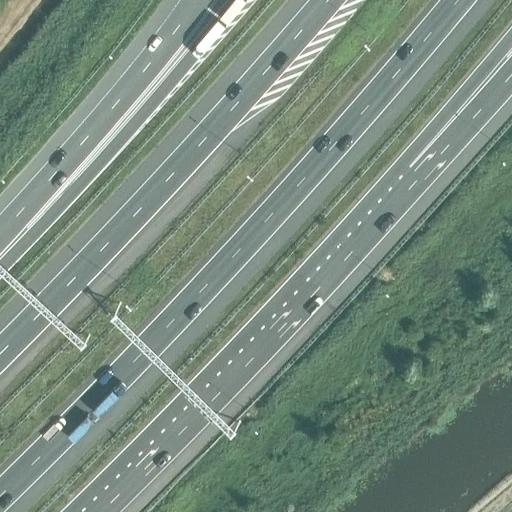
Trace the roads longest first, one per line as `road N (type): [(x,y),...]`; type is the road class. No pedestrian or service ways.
road 1 (motorway): [(0,494),(319,164),(457,0)]
road 2 (motorway): [(330,0),(198,152),(0,353)]
road 3 (motorway): [(88,511),(408,170)]
road 4 (motorway): [(239,0),(0,263)]
road 5 (motorway): [(196,0),(0,248)]
road 6 (motorway): [(408,170),(511,41)]
road 7 (motorway): [(408,170),(511,59)]
